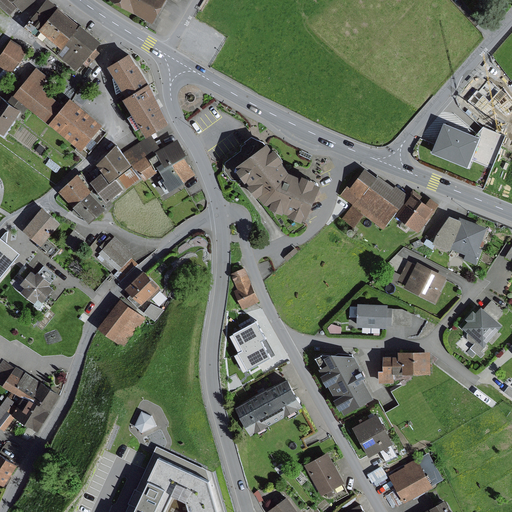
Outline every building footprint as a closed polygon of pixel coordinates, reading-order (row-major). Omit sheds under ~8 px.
[(35,0),(0,0),(0,4),(11,14),(17,8),(20,11),(23,9),(24,10),(35,0)] [(60,5),(53,0),(46,0),(27,25),(37,33),(42,27),(60,5)] [(166,0),(122,0),(155,19),(166,0)] [(60,5),(42,27),(63,45),(81,23),(60,5)] [(81,23),(63,45),(58,53),(78,69),(84,61),(89,65),(95,58),(90,54),(102,39),(81,23)] [(29,48),(13,37),(0,56),(0,62),(13,72),(29,48)] [(132,52),(110,65),(129,98),(151,134),(169,122),(153,83),(132,52)] [(52,79),(38,67),(15,95),(30,106),(52,123),(52,122),(67,104),(45,87),(52,79)] [(11,100),(2,94),(0,96),(0,129),(6,134),(22,111),(25,113),(30,106),(15,95),(11,100)] [(73,96),(67,104),(52,122),(84,148),(105,123),(73,96)] [(477,134),(446,122),(435,151),(470,165),(473,160),(482,136),(477,134)] [(481,130),(477,134),(482,136),(473,160),(493,167),(506,135),(485,126),(481,130)] [(163,149),(152,134),(127,151),(137,165),(151,157),(163,149)] [(188,154),(178,140),(163,149),(151,157),(158,168),(161,167),(163,170),(186,155),(188,154)] [(266,143),(240,162),(248,174),(267,201),(293,169),(285,160),(288,158),(279,145),(276,147),(271,140),(266,143)] [(118,142),(99,162),(112,179),(133,163),(118,142)] [(302,150),(301,154),(311,159),(313,155),(302,150)] [(198,173),(186,155),(163,170),(168,178),(165,180),(164,177),(160,180),(168,192),(198,173)] [(151,157),(137,165),(146,180),(159,171),(158,168),(151,157)] [(133,166),(119,177),(127,188),(141,177),(133,166)] [(379,176),(367,167),(352,186),(348,184),(340,195),(353,205),(365,214),(384,228),(395,214),(410,194),(397,184),(395,186),(380,175),(379,176)] [(298,171),(293,169),(267,201),(309,218),(324,183),(319,180),(320,177),(306,172),(305,174),(298,171)] [(103,171),(92,180),(108,201),(125,187),(118,179),(113,183),(103,171)] [(79,174),(61,190),(75,206),(92,191),(94,190),(79,174)] [(92,191),(75,206),(72,209),(78,215),(85,218),(87,217),(92,222),(108,208),(92,191)] [(410,194),(395,214),(420,232),(441,203),(432,197),(427,203),(412,191),(410,194)] [(365,214),(353,205),(343,218),(355,227),(365,214)] [(62,221),(44,206),(25,229),(42,244),(48,237),(62,221)] [(454,244),(463,219),(452,214),(438,233),(435,243),(452,248),(454,244)] [(489,226),(464,217),(463,219),(454,244),(478,253),(480,248),(489,226)] [(86,240),(73,231),(64,242),(77,252),(86,240)] [(0,278),(22,252),(3,236),(0,239),(0,278)] [(134,254),(115,236),(100,253),(119,271),(134,254)] [(60,247),(48,237),(42,244),(40,247),(52,256),(60,247)] [(478,253),(454,244),(452,248),(467,254),(465,259),(478,263),(483,249),(480,248),(478,253)] [(295,247),(285,257),(288,260),(298,251),(295,247)] [(121,282),(139,265),(133,259),(115,276),(121,282)] [(417,263),(409,259),(399,279),(406,283),(404,287),(436,303),(442,292),(441,291),(449,275),(419,260),(417,263)] [(45,265),(40,271),(53,280),(57,275),(45,265)] [(239,289),(253,283),(246,266),(232,273),(239,289)] [(389,268),(385,278),(396,284),(401,274),(389,268)] [(38,274),(33,269),(22,283),(26,286),(23,291),(36,302),(40,297),(44,301),(54,288),(50,284),(53,280),(40,271),(38,274)] [(145,269),(128,286),(133,292),(129,297),(139,307),(161,285),(145,269)] [(239,289),(236,291),(244,308),(261,300),(253,283),(239,289)] [(162,290),(154,298),(162,305),(169,298),(162,290)] [(44,301),(40,297),(36,302),(36,305),(40,309),(44,304),(44,301)] [(146,317),(122,299),(100,327),(123,346),(146,317)] [(489,303),(485,307),(498,318),(504,311),(492,300),(489,303)] [(389,303),(359,302),(359,326),(388,327),(388,325),(393,326),(394,308),(389,307),(389,303)] [(152,303),(145,312),(155,321),(165,310),(152,303)] [(470,320),(464,327),(485,346),(504,324),(498,318),(485,307),(483,305),(478,311),(475,309),(467,318),(470,320)] [(403,308),(394,308),(393,326),(412,326),(412,313),(403,308)] [(332,323),(329,327),(330,333),(342,333),(342,326),(332,323)] [(251,324),(230,324),(230,357),(251,357),(251,324)] [(278,339),(258,341),(260,360),(280,358),(278,339)] [(470,349),(467,353),(473,358),(476,354),(470,349)] [(400,355),(395,355),(395,372),(432,372),(432,350),(400,350),(400,355)] [(324,353),(317,357),(346,413),(377,397),(366,376),(368,375),(357,354),(335,352),(331,353),(324,353)] [(395,372),(395,355),(386,355),(385,369),(380,369),(380,382),(395,382),(395,372)] [(0,380),(6,384),(17,366),(4,358),(0,364),(0,380)] [(25,395),(51,411),(62,393),(17,366),(6,384),(25,395)] [(288,378),(237,406),(252,433),(259,431),(303,407),(288,378)] [(51,411),(25,395),(14,414),(40,429),(51,411)] [(8,396),(0,406),(0,426),(6,431),(16,417),(7,410),(14,401),(8,396)] [(142,411),(136,426),(142,432),(157,426),(152,415),(142,411)] [(379,413),(354,426),(371,455),(381,449),(392,443),(395,441),(379,413)] [(392,443),(381,449),(387,462),(399,457),(392,443)] [(329,451),(305,465),(322,495),(330,490),(343,483),(346,482),(329,451)] [(0,481),(6,485),(19,464),(0,452),(0,481)] [(429,452),(418,457),(433,485),(444,479),(429,452)] [(150,482),(135,511),(219,511),(220,511),(211,479),(161,455),(149,480),(150,482)] [(406,466),(390,475),(405,502),(434,487),(433,485),(418,457),(405,465),(406,466)] [(349,494),(343,483),(330,490),(336,501),(349,494)] [(259,489),(254,493),(259,502),(264,500),(259,489)] [(301,511),(289,496),(270,511),(301,511)] [(453,511),(446,499),(422,511),(453,511)]
